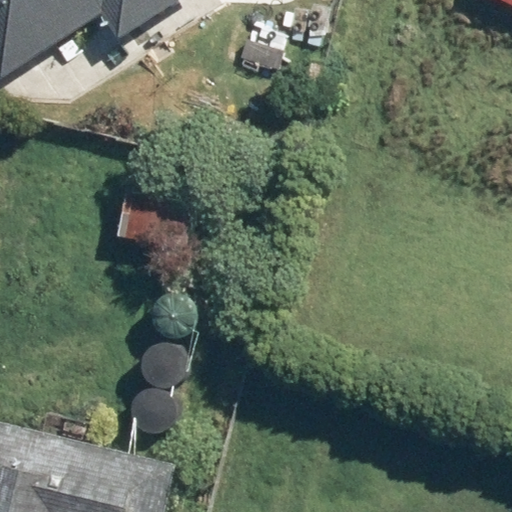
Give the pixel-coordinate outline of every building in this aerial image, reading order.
[(0,0),(0,35),(15,56),(92,0),(100,0),(118,23),(149,0),(0,0)] [(127,186),(119,235),(147,240),(143,267),(187,274),(199,198),(127,186)] [(90,266),(32,265),(31,312),(88,314),(90,266)] [(205,288),(163,279),(134,428),(176,436),(205,288)] [(0,511),(162,511),(173,448),(0,417),(0,511)]
